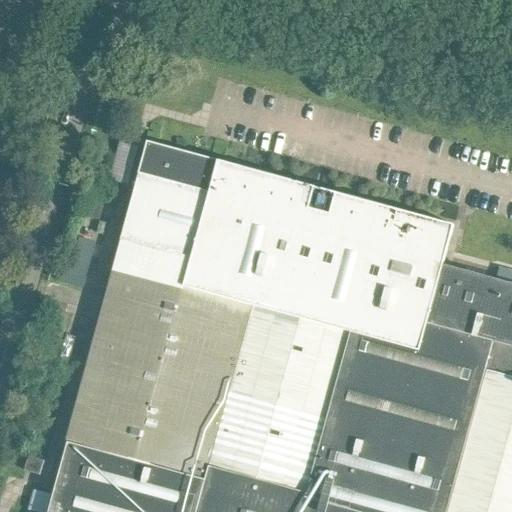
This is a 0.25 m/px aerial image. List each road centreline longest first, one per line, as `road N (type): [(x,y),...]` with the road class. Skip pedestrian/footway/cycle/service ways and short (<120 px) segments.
road 1 (tertiary): [(0,359),(103,0)]
road 2 (unclassified): [(511,65),(269,0)]
